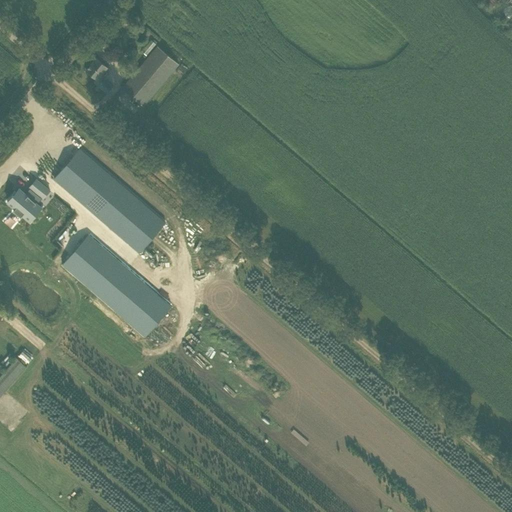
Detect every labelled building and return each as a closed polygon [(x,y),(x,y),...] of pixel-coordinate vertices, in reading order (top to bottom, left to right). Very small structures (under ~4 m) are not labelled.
[(150,39),(143,51),(149,55),(156,43),(150,39)] [(158,46),(123,88),(143,105),(178,64),(158,46)] [(101,76),(108,67),(97,57),(86,70),(96,79),(94,81),(107,93),(113,86),(101,76)] [(54,180),(140,254),(165,224),(80,150),(54,180)] [(0,245),(2,247),(8,239),(0,231),(0,245)] [(173,308),(88,235),(62,265),(148,338),(173,308)] [(0,395),(26,366),(16,358),(0,376),(0,395)]
